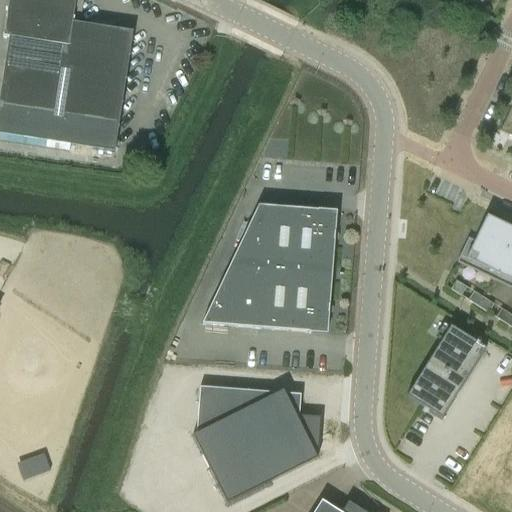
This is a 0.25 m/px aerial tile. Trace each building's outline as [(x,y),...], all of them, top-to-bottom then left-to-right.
[(8,0),(3,37),(8,37),(0,92),(0,135),(114,153),(132,32),(72,23),(75,0),(8,0)] [(511,107),(500,131),(511,136),(511,107)] [(336,213),(258,207),(202,325),(327,335),(336,213)] [(458,263),(494,281),(511,289),(511,229),(486,217),(475,242),(468,239),(457,262),(458,262),(458,263)] [(451,290),(461,296),(466,288),(456,281),(451,290)] [(468,301),(473,304),(479,307),(484,299),(474,292),(468,301)] [(484,299),(479,307),(489,314),(494,305),(484,299)] [(496,318),(501,321),(506,325),(511,316),(501,310),(496,318)] [(450,328),(406,398),(441,420),(485,350),(450,328)] [(194,436),(189,438),(223,506),(316,460),(313,454),(317,454),(319,419),(298,418),(299,396),(198,389),(194,436)] [(314,511),(361,511),(348,503),(342,511),(337,511),(321,502),(314,511)]
